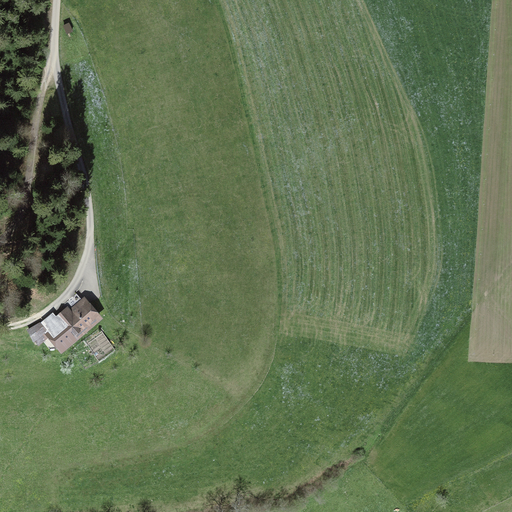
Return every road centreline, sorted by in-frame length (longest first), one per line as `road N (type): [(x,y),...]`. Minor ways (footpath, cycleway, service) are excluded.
road 1 (track): [(53,60),(84,178),(85,264),(52,308),(0,328)]
road 2 (track): [(53,60),(20,214),(0,242)]
